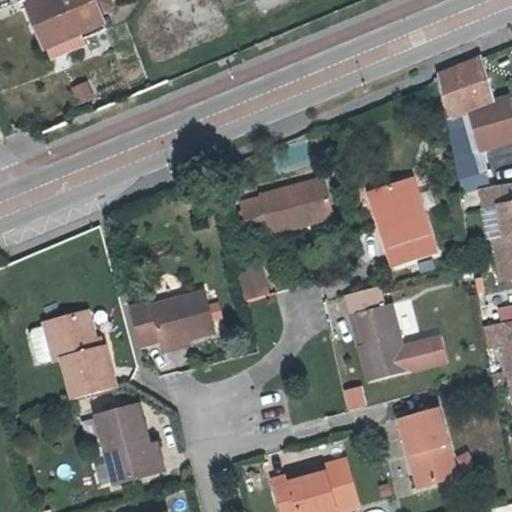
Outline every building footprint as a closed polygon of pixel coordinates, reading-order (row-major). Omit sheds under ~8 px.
[(101,9),(98,0),(33,0),(17,7),(34,48),(70,31),(74,38),(95,29),(90,14),(101,9)] [(481,60),(435,79),(445,121),(460,115),(467,113),(494,104),(481,60)] [(78,104),(94,98),(87,80),(71,86),(78,104)] [(467,113),(479,152),(511,143),(511,123),(505,100),(494,104),(467,113)] [(463,123),(460,115),(445,121),(448,136),(457,178),(461,194),(489,187),(485,172),(477,174),(471,152),(464,130),(463,123)] [(259,195),(260,197),(239,201),(249,239),(270,233),(270,235),(332,220),(322,180),(259,195)] [(436,259),(413,183),(368,197),(392,273),(436,259)] [(511,203),(497,207),(503,239),(494,241),(501,282),(511,279),(511,270),(511,266),(511,203)] [(260,266),(236,273),(244,301),(268,294),(260,266)] [(347,301),(352,323),(357,321),(365,352),(363,352),(372,388),(412,378),(451,369),(445,344),(406,354),(395,310),(386,312),(379,292),(347,301)] [(159,349),(161,354),(218,339),(207,294),(149,308),(148,303),(128,309),(139,354),(159,349)] [(102,348),(100,348),(93,350),(90,339),(84,313),(39,323),(40,327),(48,362),(48,364),(57,362),(67,400),(111,389),(102,348)] [(511,320),(500,323),(511,387),(511,320)] [(357,354),(363,352),(365,352),(357,321),(352,323),(350,323),(357,354)] [(48,362),(40,327),(27,330),(24,335),(31,362),(35,365),(48,362)] [(98,337),(90,339),(93,350),(100,348),(98,337)] [(362,386),(342,388),(345,410),(364,408),(362,386)] [(117,485),(152,475),(144,447),(151,445),(141,407),(99,419),(117,485)] [(402,419),(412,455),(419,453),(427,485),(461,475),(442,407),(402,419)] [(159,443),(151,445),(144,447),(152,475),(168,472),(159,443)] [(419,453),(412,455),(420,487),(427,485),(419,453)] [(346,461),(326,467),(328,474),(292,484),(290,477),(272,482),(280,511),(354,511),(359,511),(346,461)] [(328,474),(326,467),(290,477),(292,484),(328,474)]
